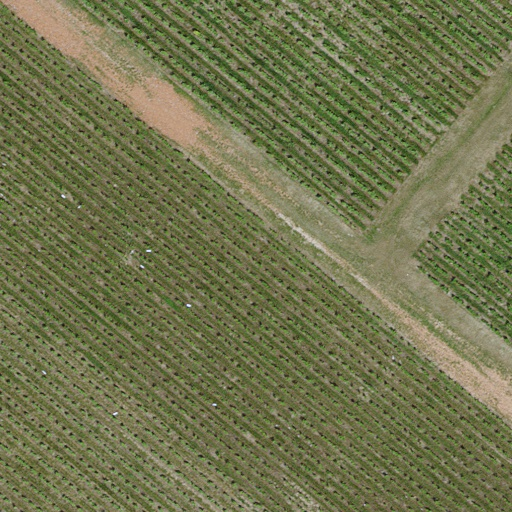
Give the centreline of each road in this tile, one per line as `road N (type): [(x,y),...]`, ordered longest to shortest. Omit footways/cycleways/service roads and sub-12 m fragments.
road 1 (track): [(511,378),(55,0)]
road 2 (track): [(511,98),(369,262)]
